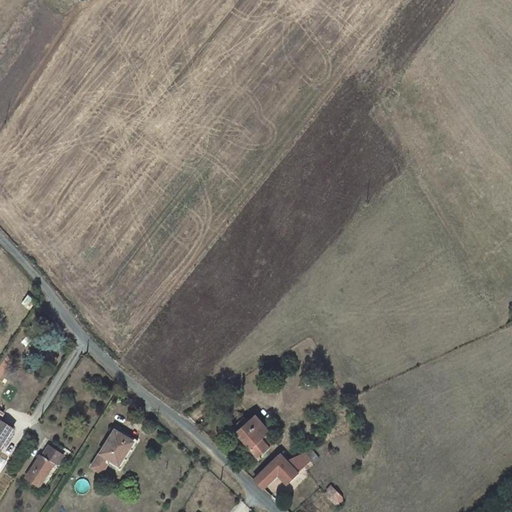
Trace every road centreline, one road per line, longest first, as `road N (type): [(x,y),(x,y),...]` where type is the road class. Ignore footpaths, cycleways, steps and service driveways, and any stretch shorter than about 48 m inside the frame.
road 1 (unclassified): [(0,236),(86,342),(278,511)]
road 2 (unknown): [(78,331),(0,468)]
